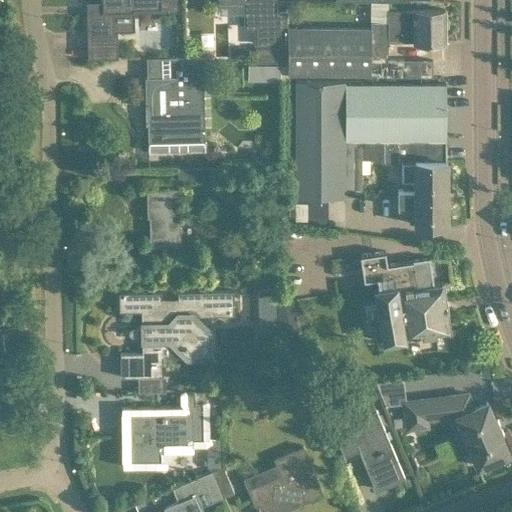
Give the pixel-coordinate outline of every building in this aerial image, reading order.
[(86,20),(87,31),(87,32),(90,32),(91,32),(91,43),(91,45),(91,56),(89,56),(87,56),(87,57),(117,57),(117,29),(110,30),(109,11),(129,10),(129,11),(133,10),(133,8),(160,7),(160,6),(175,5),(176,9),(176,10),(177,10),(177,0),(101,0),(102,5),(96,5),(96,6),(91,6),(91,15),(91,17),(91,20),(86,20)] [(277,12),(276,0),(218,0),(219,1),(244,1),(244,13),(245,13),(246,27),(255,26),(255,43),(287,43),(287,12),(277,12)] [(445,41),(445,9),(387,9),(387,41),(413,41),(445,41)] [(287,62),(287,73),(370,74),(370,27),(287,26),(287,47),(287,62)] [(275,47),(261,47),(261,62),(275,61),(275,62),(287,62),(287,47),(275,47)] [(168,55),(168,75),(146,76),(144,76),(145,105),(147,105),(147,134),(148,151),(179,150),(178,142),(205,141),(203,54),(168,55)] [(390,60),(390,74),(431,73),(430,59),(390,60)] [(280,80),(280,64),(264,64),(264,80),(280,80)] [(345,80),(296,80),(296,194),(345,194),(345,139),(345,83),(345,80)] [(345,139),(361,139),(446,139),(445,83),(425,83),(345,83),(345,139)] [(446,139),(361,139),(361,157),(382,157),(382,160),(402,160),(446,160),(446,139)] [(402,160),(402,188),(398,188),(398,207),(415,207),(415,223),(426,223),(446,223),(446,160),(402,160)] [(222,185),(221,166),(177,167),(177,181),(204,181),(204,186),(222,185)] [(180,215),(180,187),(166,187),(146,187),(147,216),(149,216),(150,246),(162,246),(162,247),(167,247),(167,245),(181,245),(180,220),(182,220),(182,215),(180,215)] [(359,254),(363,279),(376,277),(378,286),(374,287),(377,304),(365,306),(368,324),(379,322),(382,341),(405,337),(417,335),(419,347),(437,344),(435,333),(450,330),(443,282),(433,283),(430,262),(429,256),(386,263),(384,250),(359,254)] [(276,277),(258,277),(258,289),(276,289),(276,277)] [(258,311),(276,311),(276,289),(258,289),(258,311)] [(162,291),(138,291),(118,292),(119,310),(141,310),(141,317),(143,323),(131,327),(130,327),(129,328),(129,329),(128,330),(128,331),(128,332),(129,333),(129,334),(130,335),(131,335),(143,338),(141,345),(142,352),(120,352),(120,376),(140,376),(164,375),(163,337),(170,337),(179,346),(196,346),(205,336),(205,322),(199,317),(201,314),(235,314),(234,290),(178,290),(178,297),(162,298),(162,291)] [(293,305),(277,308),(280,329),(288,328),(296,327),(295,320),(293,305)] [(160,457),(160,445),(189,445),(189,439),(203,439),(203,403),(222,402),(221,390),(185,391),(185,411),(127,412),(127,446),(128,446),(128,457),(132,460),(157,460),(160,457)] [(450,415),(456,414),(463,430),(454,434),(462,453),(471,449),(478,466),(479,465),(486,462),(488,466),(502,460),(500,456),(507,453),(509,453),(501,433),(503,432),(497,418),(495,420),(487,401),(485,401),(486,401),(474,406),(468,393),(448,395),(450,415)] [(424,398),(404,400),(406,416),(407,425),(407,428),(427,425),(424,398)] [(398,461),(390,442),(376,408),(332,427),(333,432),(341,450),(356,444),(368,473),(375,489),(404,476),(398,461)] [(406,416),(392,418),(394,426),(407,425),(406,416)] [(257,511),(276,511),(323,492),(315,474),(303,444),(273,457),(275,463),(242,477),(253,501),(257,511)] [(220,456),(207,456),(207,466),(220,466),(220,456)] [(223,496),(234,492),(223,466),(212,470),(223,496)] [(203,511),(200,505),(223,496),(212,470),(190,479),(195,494),(164,507),(166,511),(203,511)]
